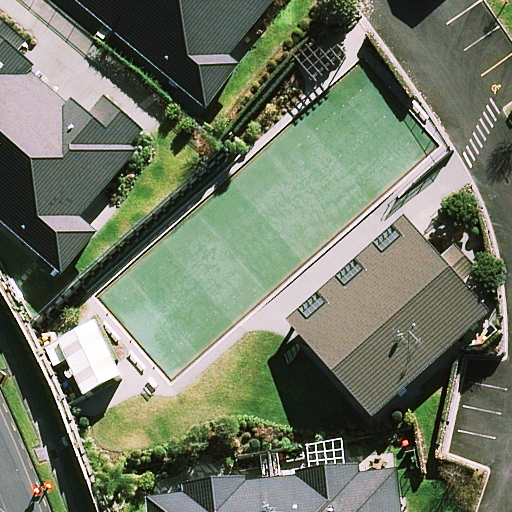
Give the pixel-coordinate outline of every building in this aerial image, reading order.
[(242,77),(230,67),(285,3),(281,0),(68,0),(208,117),(242,77)] [(0,230),(66,290),(103,249),(81,230),(144,161),(135,153),(148,139),(108,103),(83,130),(22,74),(36,59),(0,26),(0,230)] [(445,274),(408,231),(291,333),(375,430),(492,328),(464,296),(478,284),(459,262),(445,274)] [(122,383),(95,330),(47,354),(54,369),(66,362),(86,401),(122,383)] [(402,511),(399,475),(151,500),(152,511),(402,511)]
